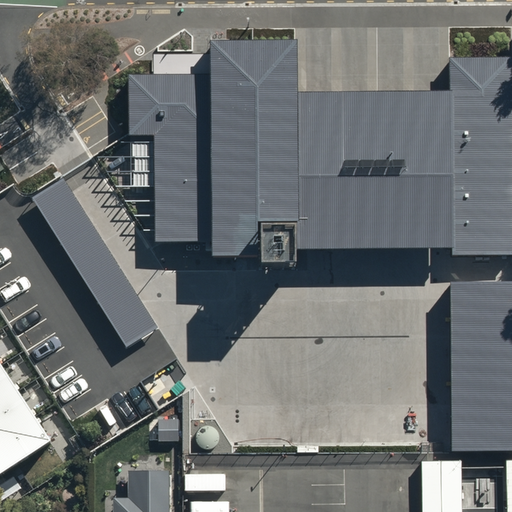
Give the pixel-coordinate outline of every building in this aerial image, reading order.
[(297,38),(207,39),(207,55),(148,56),(148,74),(125,74),(126,139),(153,139),(154,240),(219,239),(219,248),(257,247),(257,267),(297,267),(296,248),(449,246),(450,257),(510,256),(508,60),(445,61),(446,91),(297,93),(297,38)] [(511,276),(444,277),(445,448),(511,447),(511,276)] [(303,362),(285,363),(284,331),(205,332),(205,363),(222,363),(222,395),(303,393),(303,362)] [(153,348),(119,368),(136,396),(81,430),(91,447),(104,439),(106,442),(119,434),(117,431),(180,392),(153,348)] [(0,366),(0,479),(51,447),(0,366)] [(339,371),(320,371),(320,431),(339,431),(339,371)] [(362,372),(343,371),(342,430),(364,431),(362,372)] [(301,406),(222,406),(222,436),(301,436),(301,406)] [(180,419),(159,419),(159,426),(149,426),(149,439),(180,439),(180,419)] [(376,443),(358,444),(359,504),(377,504),(376,443)] [(461,511),(461,462),(422,462),(422,511),(461,511)] [(114,511),(170,511),(170,471),(130,471),(130,498),(114,499),(114,511)]
